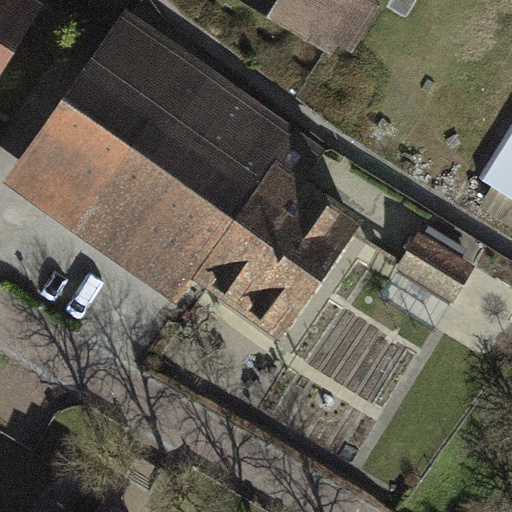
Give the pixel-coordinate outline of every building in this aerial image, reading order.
[(0,0),(0,76),(45,3),(40,0),(0,0)] [(237,0),(338,58),(343,49),(358,58),(385,11),(372,4),(373,0),(237,0)] [(178,304),(197,277),(280,163),(300,176),(321,148),(128,7),(5,176),(178,304)] [(511,131),(481,180),(511,199),(511,131)] [(300,176),(280,163),(197,277),(279,335),(363,217),(300,176)] [(422,223),(398,261),(453,295),(477,257),(422,223)] [(79,511),(61,501),(53,511),(79,511)]
